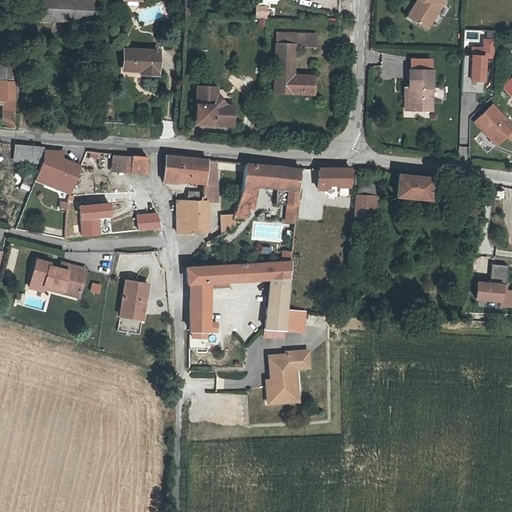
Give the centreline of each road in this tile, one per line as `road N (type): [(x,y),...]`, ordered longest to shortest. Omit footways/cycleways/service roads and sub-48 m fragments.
road 1 (residential): [(153,145),(338,156)]
road 2 (residential): [(338,156),(511,180)]
road 3 (residential): [(167,242),(174,413)]
road 4 (unclassified): [(0,231),(72,246),(167,242)]
road 5 (unclassified): [(338,156),(351,112),(360,0)]
road 6 (residential): [(0,135),(153,145)]
